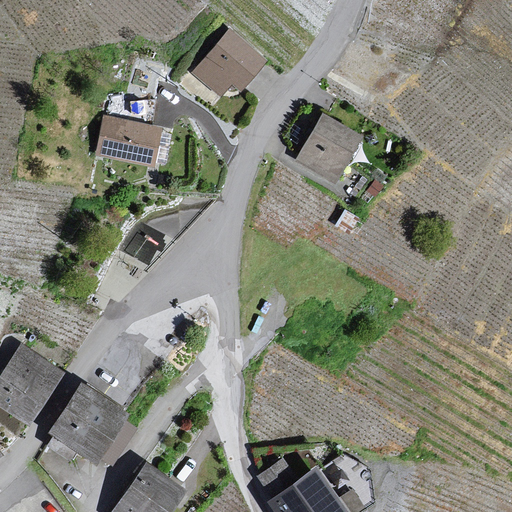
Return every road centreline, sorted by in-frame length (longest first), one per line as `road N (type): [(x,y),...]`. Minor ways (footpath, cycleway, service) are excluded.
road 1 (residential): [(229,244),(205,249),(125,310),(86,355),(33,444),(0,478)]
road 2 (unclassified): [(348,0),(318,54),(251,139),(229,244)]
road 3 (unclassified): [(229,244),(225,405),(262,511)]
